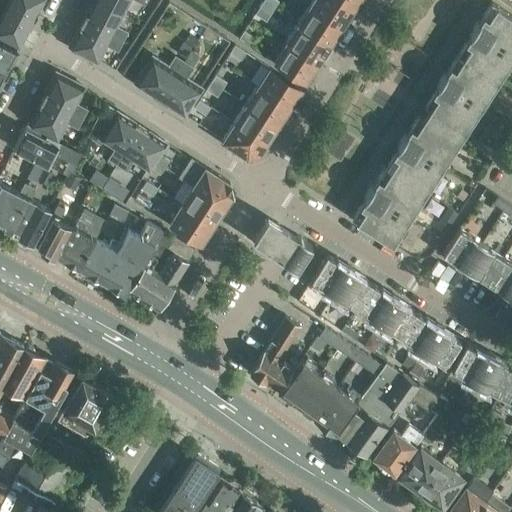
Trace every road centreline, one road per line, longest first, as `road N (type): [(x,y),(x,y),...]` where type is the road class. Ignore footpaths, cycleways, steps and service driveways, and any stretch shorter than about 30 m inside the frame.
road 1 (residential): [(511,341),(261,185)]
road 2 (residential): [(43,46),(261,185)]
road 3 (primary): [(369,511),(186,381)]
road 4 (residential): [(261,185),(382,0)]
road 5 (residential): [(154,360),(261,185)]
road 6 (primary): [(154,360),(0,273)]
road 7 (residential): [(108,511),(186,381)]
